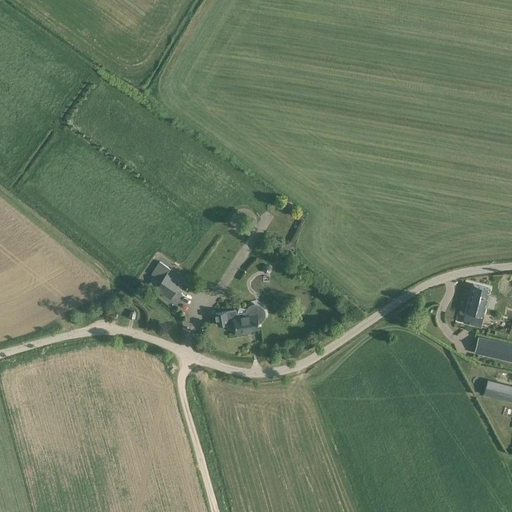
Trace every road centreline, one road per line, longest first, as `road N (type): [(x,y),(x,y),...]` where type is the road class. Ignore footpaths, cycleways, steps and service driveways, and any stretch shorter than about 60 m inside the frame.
road 1 (unclassified): [(0,360),(124,332),(234,368),(294,367),(433,284),(511,266)]
road 2 (unknown): [(187,352),(182,380),(218,511)]
